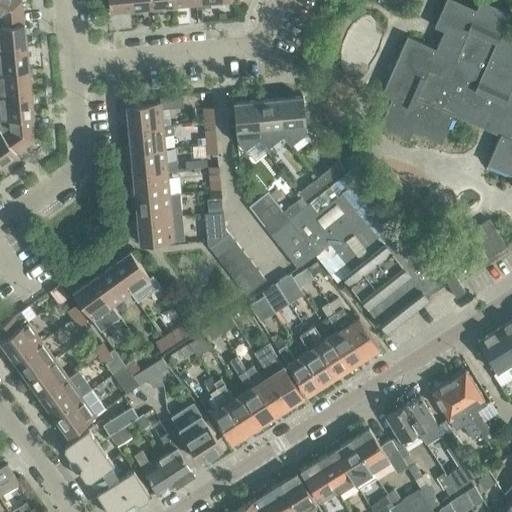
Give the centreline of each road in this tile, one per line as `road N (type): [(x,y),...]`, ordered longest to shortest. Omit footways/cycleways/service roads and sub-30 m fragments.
road 1 (residential): [(169,511),(511,297)]
road 2 (residential): [(79,65),(256,43),(276,0)]
road 3 (residential): [(0,223),(83,158),(79,65)]
road 4 (residential): [(73,511),(0,409)]
